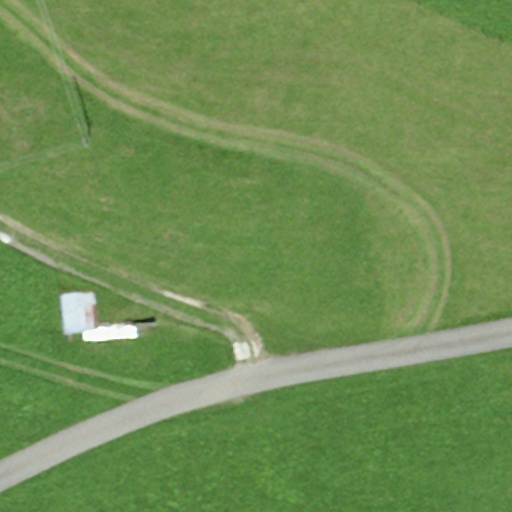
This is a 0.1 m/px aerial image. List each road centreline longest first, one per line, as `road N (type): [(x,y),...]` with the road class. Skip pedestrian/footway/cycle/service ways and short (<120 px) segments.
road 1 (track): [(0,228),(35,250),(236,330),(260,376)]
road 2 (track): [(260,376),(160,406),(0,477)]
road 3 (track): [(511,331),(260,376)]
